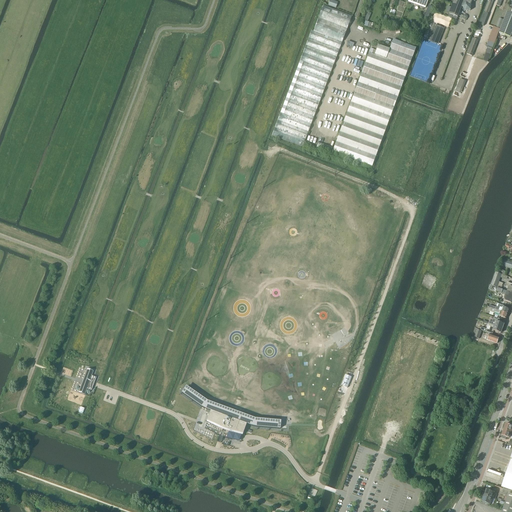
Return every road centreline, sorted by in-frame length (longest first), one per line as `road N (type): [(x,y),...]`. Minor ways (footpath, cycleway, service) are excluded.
road 1 (track): [(314,482),(411,215),(403,200),(289,154)]
road 2 (unknown): [(211,0),(198,26),(152,30),(66,254),(0,229)]
road 3 (secondary): [(460,511),(511,367)]
